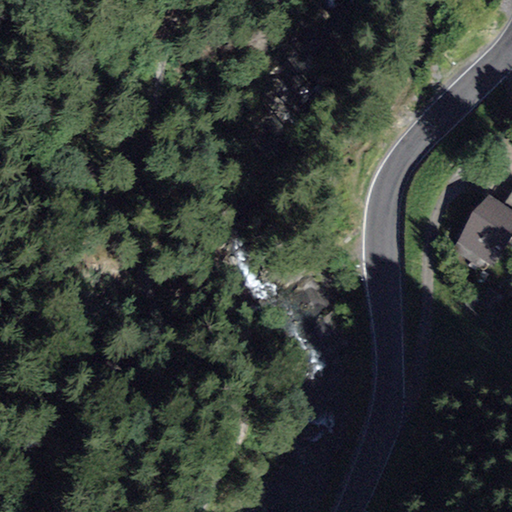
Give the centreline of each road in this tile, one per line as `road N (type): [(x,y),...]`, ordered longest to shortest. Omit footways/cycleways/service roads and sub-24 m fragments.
road 1 (unclassified): [(347,511),(388,396),(382,229),(389,187),(422,135),(511,47)]
road 2 (track): [(386,411),(407,401),(416,381),(438,218),(457,189),(478,185)]
